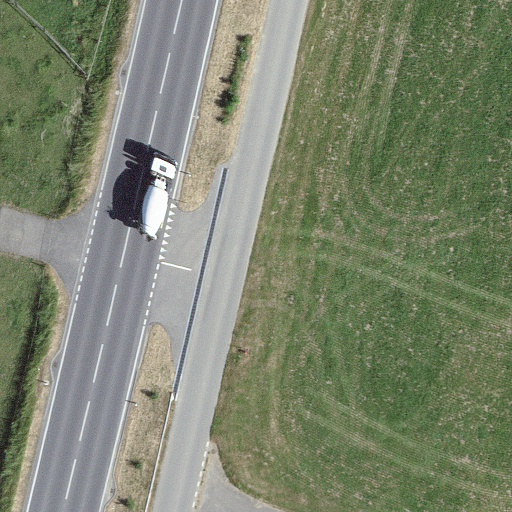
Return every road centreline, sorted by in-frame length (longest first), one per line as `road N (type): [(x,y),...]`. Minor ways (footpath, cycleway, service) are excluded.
road 1 (track): [(286,0),(172,511)]
road 2 (secondary): [(67,511),(179,0)]
